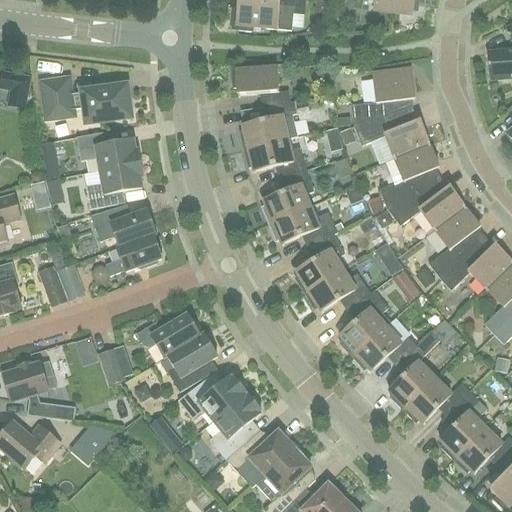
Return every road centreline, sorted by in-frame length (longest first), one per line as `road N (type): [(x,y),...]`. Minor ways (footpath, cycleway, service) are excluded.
road 1 (residential): [(431,511),(310,388),(225,269)]
road 2 (residential): [(0,345),(225,269)]
road 3 (residential): [(225,269),(195,184),(178,40)]
road 4 (residential): [(511,203),(470,149),(450,87),(454,0)]
road 5 (residential): [(178,40),(0,17)]
